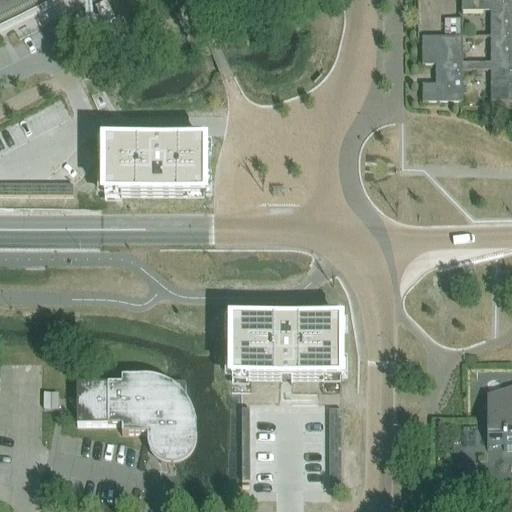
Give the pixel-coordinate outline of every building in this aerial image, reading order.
[(462,74),(490,74),(490,106),(511,105),(511,0),(459,0),(460,16),(489,16),(490,67),(462,68),(461,40),(444,41),(420,41),(421,69),(434,69),(435,88),(421,88),(421,106),(462,106),(462,74)] [(115,21),(106,3),(94,9),(104,27),(115,21)] [(444,22),(444,41),(461,40),(461,21),(444,22)] [(205,146),(104,146),(104,200),(205,200),(205,146)] [(0,187),(0,199),(73,200),(73,188),(0,187)] [(231,323),(231,384),(281,384),(291,384),(341,384),(341,324),(231,323)] [(77,387),(77,429),(122,429),(122,438),(147,438),(148,448),(155,462),(164,467),(174,469),(184,466),(191,459),(195,450),(196,440),(196,431),(192,415),(186,402),(185,386),(166,386),(154,382),(144,380),(122,380),(122,387),(77,387)] [(511,390),(486,401),(485,445),(502,446),(502,453),(511,452),(511,390)] [(58,413),(59,396),(44,396),(43,413),(58,413)] [(242,412),(242,485),(249,485),(250,485),(250,412),(249,412),(242,412)] [(329,412),(329,493),(330,493),(341,493),(341,412),(329,412)]
